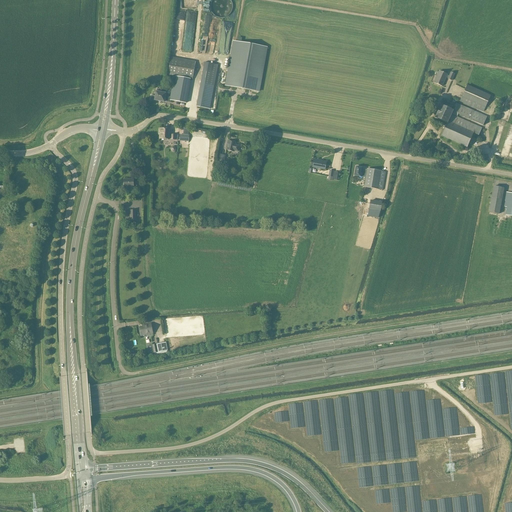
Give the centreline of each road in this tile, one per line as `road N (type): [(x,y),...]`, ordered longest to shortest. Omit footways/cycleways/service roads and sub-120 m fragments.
road 1 (unclassified): [(511,367),(285,400),(198,442),(92,452),(79,322),(84,248),(101,177),(125,131)]
road 2 (unclassified): [(48,145),(75,176),(60,285),(69,466),(59,477),(0,480)]
road 3 (track): [(511,306),(132,373),(120,365)]
road 4 (unclassified): [(511,175),(162,114),(125,131)]
road 5 (secondary): [(82,468),(70,287),(102,129)]
road 6 (unknown): [(261,0),(407,26),(442,58),(511,72)]
road 7 (motorway): [(327,511),(288,475),(246,460),(82,468)]
road 8 (motorway): [(83,479),(251,469),(282,484),(298,511)]
road 9 (secondary): [(102,129),(114,0)]
road 10 (unknown): [(192,120),(198,0)]
